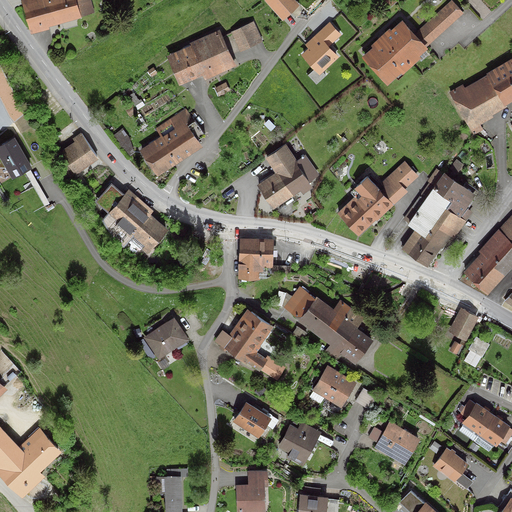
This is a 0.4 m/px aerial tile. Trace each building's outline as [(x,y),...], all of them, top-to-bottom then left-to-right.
[(41,0),(23,5),(22,5),(28,27),(77,14),(78,17),(80,17),(80,16),(92,12),(88,0),(41,0)] [(290,0),(266,0),(282,17),(295,5),(290,0)] [(451,2),(418,32),(428,43),(461,13),(458,9),(451,2)] [(231,62),(228,56),(261,40),(253,22),(220,37),(217,30),(207,35),(209,41),(192,50),(190,45),(182,48),(184,53),(170,59),(179,81),(201,71),(228,59),(230,62),(231,62)] [(378,39),(372,45),(374,47),(364,56),(387,81),(399,69),(401,72),(418,56),(416,54),(424,47),(401,23),(391,32),(389,29),(382,35),(384,37),(380,41),(378,39)] [(340,35),(330,24),(307,45),(310,49),(303,56),(320,74),(338,58),(327,47),(340,35)] [(511,96),(511,65),(489,78),(502,100),(503,102),(511,96)] [(462,85),(450,92),(473,134),(476,132),(481,129),(474,117),(482,113),(483,115),(486,114),(484,112),(496,105),(495,103),(484,84),(467,94),(462,85)] [(155,173),(170,163),(200,143),(197,139),(204,134),(193,120),(192,121),(185,110),(156,129),(163,139),(142,153),(155,173)] [(73,143),(75,145),(62,154),(59,153),(53,158),(65,177),(96,155),(81,134),(81,133),(73,139),(75,142),(73,143)] [(0,164),(5,164),(12,177),(29,167),(12,138),(0,144),(0,164)] [(271,205),(287,194),(297,187),(299,186),(305,195),(314,189),(308,180),(316,175),(303,156),(296,161),(284,145),(266,157),(268,159),(275,171),(256,183),(259,187),(258,187),(271,205)] [(423,162),(417,157),(414,161),(419,166),(423,162)] [(449,168),(455,173),(462,164),(456,160),(449,168)] [(474,195),(467,190),(443,173),(436,183),(425,199),(417,210),(408,223),(414,227),(401,246),(403,247),(403,248),(424,264),(474,195)] [(385,188),(381,192),(379,190),(366,176),(356,185),(365,194),(342,214),(339,211),(338,212),(356,232),(390,201),(391,203),(406,190),(402,186),(392,175),(382,184),(385,188)] [(111,183),(95,200),(101,206),(109,197),(113,200),(121,192),(111,183)] [(127,192),(126,191),(108,211),(102,218),(110,232),(122,244),(130,236),(147,251),(165,231),(156,223),(124,195),(127,192)] [(425,199),(420,195),(412,206),(417,210),(425,199)] [(511,260),(511,241),(504,234),(468,273),(465,270),(464,272),(484,290),(489,286),(511,260)] [(272,241),(240,239),(238,276),(258,277),(259,261),(272,262),(272,241)] [(301,316),(330,337),(350,308),(339,300),(331,311),(306,293),(303,296),(298,292),(286,306),(288,307),(292,311),(294,314),(300,318),(301,316)] [(362,317),(350,308),(330,337),(333,340),(325,351),(335,359),(342,348),(357,359),(364,349),(371,341),(354,328),(362,317)] [(475,315),(462,309),(452,329),(464,335),(475,315)] [(258,367),(259,366),(275,377),(281,367),(269,359),(265,365),(262,362),(264,359),(251,350),(269,324),(250,312),(244,320),(232,338),(222,331),(216,340),(225,347),(221,352),(234,361),(238,355),(243,359),(244,359),(245,358),(258,367)] [(185,338),(173,319),(146,337),(159,356),(185,338)] [(459,344),(455,342),(450,350),(454,352),(455,352),(459,344)] [(340,374),(327,366),(313,388),(313,389),(310,395),(310,397),(319,403),(324,395),(326,397),(340,374)] [(330,399),(340,405),(354,383),(340,374),(326,397),(330,399)] [(369,392),(362,388),(355,401),(361,404),(369,392)] [(375,395),(369,392),(361,404),(368,408),(375,395)] [(257,435),(269,418),(245,402),(234,420),(257,435)] [(491,414),(476,403),(463,421),(479,432),(491,414)] [(495,443),(507,425),(491,414),(479,432),(495,443)] [(397,453),(405,458),(416,438),(390,422),(389,423),(391,424),(389,428),(387,427),(384,433),(380,431),(375,440),(379,442),(378,443),(385,447),(383,450),(395,457),(397,453)] [(304,433),(306,430),(299,427),(298,430),(290,425),(279,445),(302,458),(312,439),(313,438),(304,433)] [(21,453),(0,430),(0,473),(20,494),(41,474),(36,468),(57,448),(37,428),(27,437),(32,442),(21,453)] [(465,487),(466,486),(471,480),(459,471),(466,463),(445,448),(434,463),(440,467),(439,469),(448,475),(449,474),(454,478),(454,479),(465,487)] [(180,511),(180,506),(179,476),(186,475),(186,468),(166,469),(167,511),(180,511)] [(262,509),(261,485),(238,486),(238,510),(262,509)] [(501,510),(500,511),(511,511),(511,490),(510,489),(497,507),(501,510)] [(433,511),(410,491),(400,502),(411,511),(433,511)] [(299,511),(321,511),(323,498),(318,498),(301,496),(299,511)]
